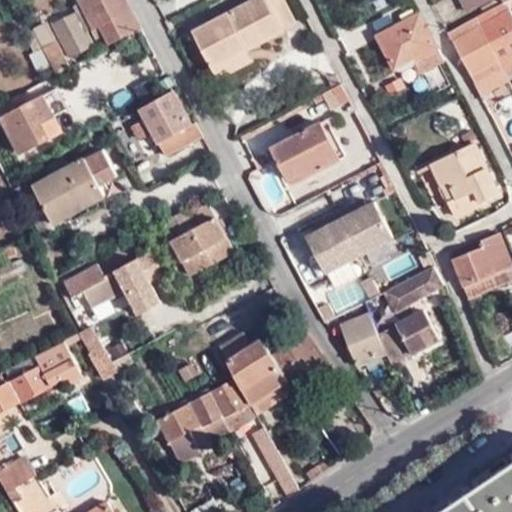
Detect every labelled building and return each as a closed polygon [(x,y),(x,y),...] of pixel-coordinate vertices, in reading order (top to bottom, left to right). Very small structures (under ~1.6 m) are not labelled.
[(95,24),(100,34),(104,40),(137,23),(125,0),(75,0),(89,26),(95,24)] [(212,38),(201,43),(213,65),(248,47),(284,29),(283,26),(296,19),(285,0),(250,0),(204,24),(212,38)] [(462,0),(468,10),(487,0),(462,0)] [(511,10),(508,2),(504,4),(497,7),(502,17),(481,26),(502,68),(511,63),(511,10)] [(481,26),(502,17),(497,7),(477,18),(481,26)] [(50,20),(67,55),(92,43),(74,9),(50,20)] [(424,70),(445,61),(420,13),(378,35),(395,66),(415,55),(424,70)] [(506,74),(502,68),(481,26),(477,18),(449,33),(479,93),(500,82),(499,78),(506,74)] [(32,26),(55,71),(68,64),(45,20),(32,26)] [(94,37),(100,34),(95,24),(89,26),(94,37)] [(193,29),(201,43),(212,38),(204,24),(193,29)] [(254,60),(248,47),(213,65),(218,76),(254,60)] [(506,74),(508,79),(511,77),(511,63),(502,68),(506,74)] [(56,88),(42,95),(52,116),(66,108),(56,88)] [(162,150),(201,131),(195,119),(188,122),(171,89),(139,106),(144,115),(131,122),(138,136),(151,129),(162,150)] [(0,108),(21,98),(17,92),(0,101),(0,108)] [(52,116),(42,95),(1,117),(20,152),(49,136),(41,121),(52,116)] [(272,148),(289,180),(304,172),(307,177),(341,160),(322,122),(272,148)] [(455,195),(449,200),(457,214),(482,202),(482,198),(497,191),(473,143),(430,165),(440,184),(448,182),(455,195)] [(32,186),(50,220),(102,194),(97,183),(115,174),(102,148),(31,184),(32,186)] [(50,220),(32,186),(30,187),(26,178),(12,185),(35,227),(50,220)] [(440,184),(449,200),(455,195),(448,182),(440,184)] [(204,196),(187,206),(162,219),(191,273),(233,251),(215,216),(204,196)] [(321,230),(308,237),(328,275),(362,257),(395,239),(376,202),(367,206),(364,200),(339,214),(318,225),(321,230)] [(455,260),(470,298),(481,295),(511,282),(511,265),(500,234),(482,241),(484,247),(455,260)] [(11,247),(0,251),(0,259),(1,262),(14,258),(11,247)] [(436,263),(429,251),(421,254),(427,268),(434,265),(436,263)] [(96,263),(62,282),(70,297),(82,291),(91,307),(124,288),(113,268),(103,274),(97,264),(96,263)] [(407,280),(386,291),(394,306),(395,309),(397,308),(403,318),(380,330),(389,351),(393,362),(414,351),(414,353),(443,338),(427,306),(417,311),(412,300),(416,298),(444,284),(434,265),(427,268),(408,278),(407,280)] [(485,306),(481,295),(470,298),(474,310),(485,306)] [(359,363),(389,351),(380,330),(374,316),(372,310),(342,324),(359,363)] [(105,369),(115,364),(92,324),(82,330),(105,369)] [(307,328),(272,352),(288,377),(304,366),(314,381),(335,367),(307,328)] [(288,377),(272,352),(262,338),(251,345),(242,331),(220,344),(236,370),(253,402),(288,377)] [(37,361),(9,376),(21,400),(65,376),(68,383),(83,375),(64,339),(37,354),(42,365),(39,365),(37,361)] [(0,429),(0,411),(21,400),(9,376),(4,378),(3,374),(0,375),(0,429)] [(213,389),(227,415),(240,408),(246,421),(255,416),(235,377),(213,389)] [(297,388),(288,377),(253,402),(260,413),(297,388)] [(229,419),(227,415),(213,389),(159,418),(183,462),(202,452),(197,442),(230,425),(228,420),(229,419)] [(254,432),(288,497),(300,490),(301,489),(266,426),(254,432)] [(511,511),(511,451),(420,511),(511,511)] [(25,452),(0,467),(0,476),(8,489),(16,484),(37,472),(25,452)] [(307,472),(312,480),(323,473),(318,465),(307,472)] [(16,484),(8,489),(13,499),(22,493),(16,484)] [(59,502),(53,493),(45,499),(49,507),(59,502)] [(188,511),(223,511),(215,498),(188,511)] [(92,511),(112,511),(107,503),(92,511)]
